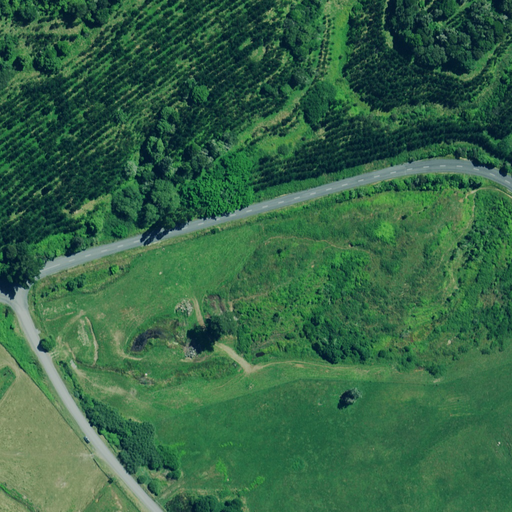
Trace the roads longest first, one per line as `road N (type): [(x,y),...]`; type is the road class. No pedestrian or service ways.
road 1 (tertiary): [(0,282),(385,172),(443,164),(511,187)]
road 2 (unclassified): [(156,511),(55,386),(0,291)]
